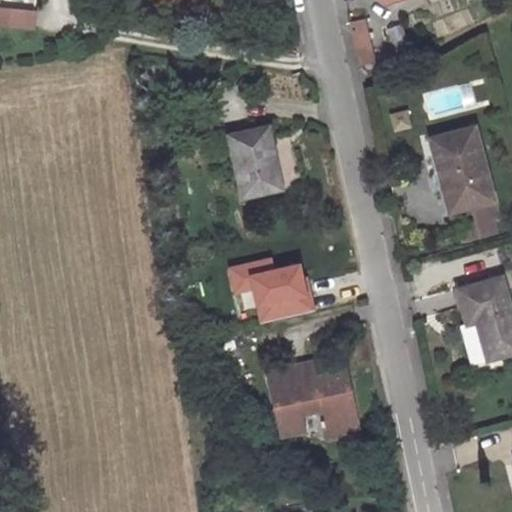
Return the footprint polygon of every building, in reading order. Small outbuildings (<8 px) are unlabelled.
[(384,0),(388,9),(408,0),(384,0)] [(0,26),(39,29),(40,8),(0,5),(0,26)] [(353,32),(360,62),(374,59),(365,22),(357,24),(359,31),(353,32)] [(404,22),(387,28),(395,52),(412,47),(404,22)] [(469,124),(425,136),(434,169),(445,166),(455,204),(444,207),(453,239),(496,228),(469,124)] [(240,195),(280,189),(271,125),(230,131),(240,195)] [(434,169),(444,207),(455,204),(445,166),(434,169)] [(241,285),(258,281),(259,288),(266,320),(317,309),(310,275),(305,276),(302,261),(277,266),(275,255),(236,263),(241,285)] [(511,337),(496,275),(452,287),(461,322),(471,319),(481,357),(511,349),(511,337)] [(311,349),(267,358),(279,423),(303,418),(300,401),(318,397),(324,426),(356,420),(344,359),(315,365),(311,349)]
